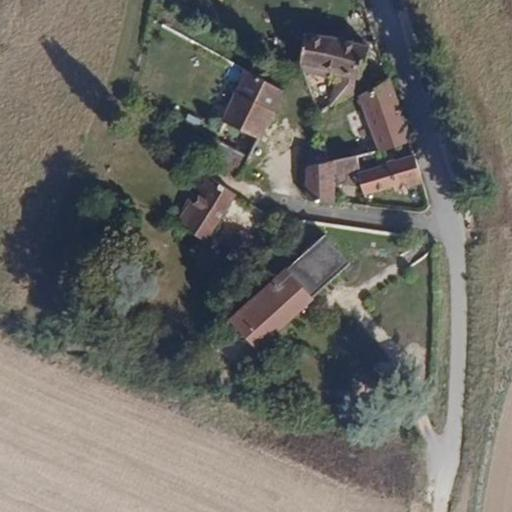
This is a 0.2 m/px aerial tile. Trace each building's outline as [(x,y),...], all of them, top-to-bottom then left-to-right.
[(169,0),(181,8),(183,0),(169,0)] [(365,75),(371,49),(334,39),(328,39),(306,36),(300,69),(306,71),(306,72),(310,72),(342,83),(336,105),(362,93),(376,86),(368,80),(365,77),(365,75)] [(235,93),(273,110),(284,86),(246,69),(235,93)] [(410,141),(390,79),(376,86),(362,93),(364,98),(381,148),(410,141)] [(260,139),(273,110),(235,93),(222,122),(260,139)] [(241,180),(251,157),(215,138),(205,163),(241,180)] [(328,161),(326,147),(312,151),(311,166),(328,161)] [(337,203),(340,174),(342,171),(363,166),(360,153),(328,161),(311,166),(308,200),(337,203)] [(423,183),(414,155),(359,171),(365,193),(393,187),(395,190),(423,183)] [(209,246),(237,197),(199,174),(172,226),(196,239),(209,246)] [(247,267),(260,241),(240,231),(227,256),(247,267)] [(352,263),(328,237),(321,244),(345,271),(352,265),(352,263)] [(314,299),(345,271),(321,244),(289,272),(314,299)] [(259,348),(314,299),(289,272),(234,320),(259,348)]
